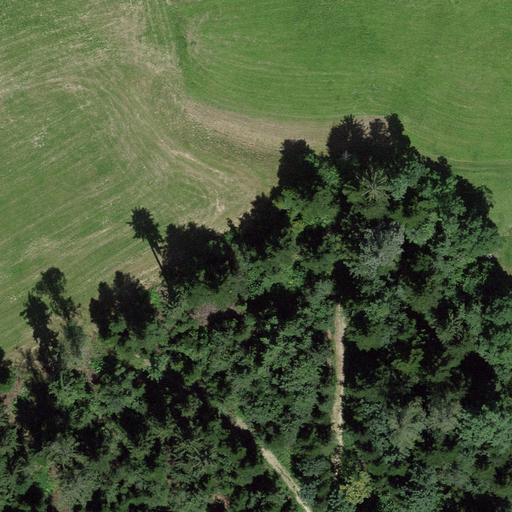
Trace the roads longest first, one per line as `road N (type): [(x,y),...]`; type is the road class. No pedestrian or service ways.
road 1 (track): [(326,511),(339,309)]
road 2 (track): [(302,511),(198,384)]
